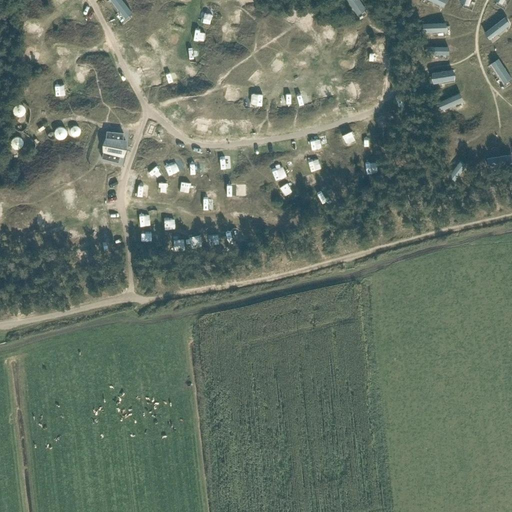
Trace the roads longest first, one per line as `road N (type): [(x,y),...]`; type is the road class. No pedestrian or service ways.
road 1 (track): [(130,298),(271,279),(511,216)]
road 2 (track): [(0,244),(43,237),(115,205),(235,219)]
road 3 (track): [(146,110),(225,86),(265,91),(317,75),(345,51)]
road 4 (track): [(130,76),(178,49),(206,3),(236,3)]
road 5 (track): [(487,0),(477,52),(491,87),(511,106)]
road 6 (track): [(158,299),(128,326),(203,315)]
